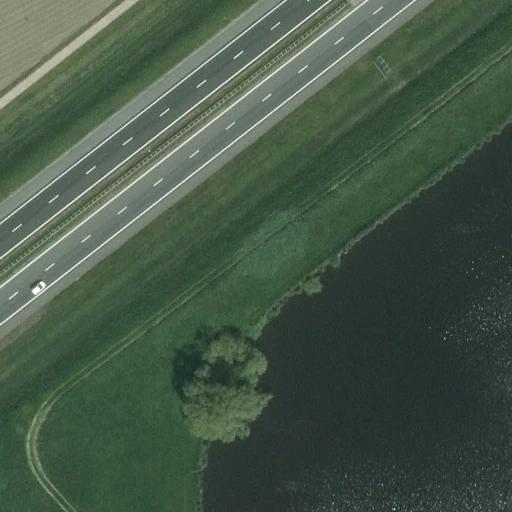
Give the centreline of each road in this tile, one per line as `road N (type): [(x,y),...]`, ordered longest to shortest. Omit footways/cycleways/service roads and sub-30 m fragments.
road 1 (motorway): [(0,306),(391,0)]
road 2 (motorway): [(308,0),(0,241)]
